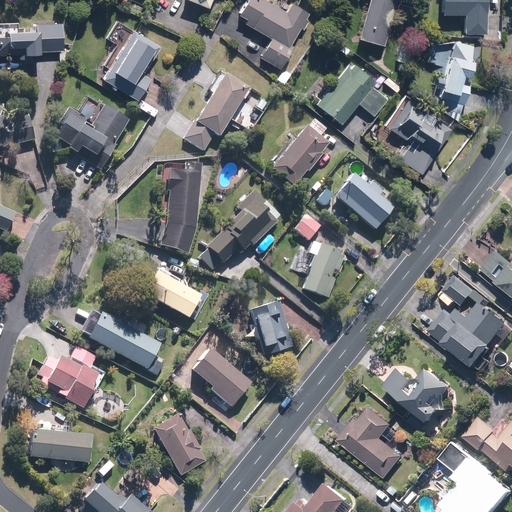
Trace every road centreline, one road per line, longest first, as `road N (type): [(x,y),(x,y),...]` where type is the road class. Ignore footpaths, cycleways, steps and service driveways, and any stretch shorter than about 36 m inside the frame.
road 1 (tertiary): [(217,511),(484,178),(511,131)]
road 2 (residential): [(75,215),(87,236),(70,277),(7,331)]
road 3 (residential): [(7,331),(47,225),(57,215),(75,215)]
